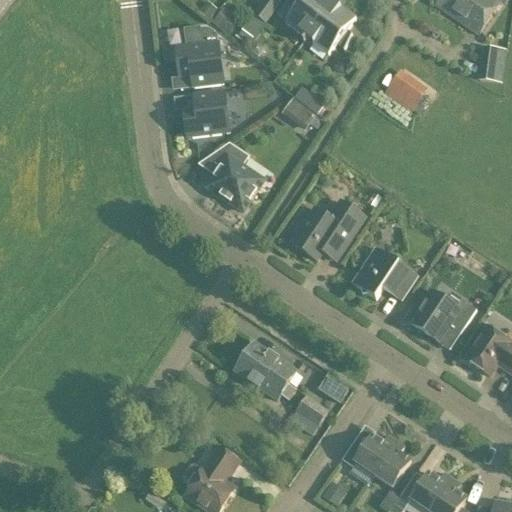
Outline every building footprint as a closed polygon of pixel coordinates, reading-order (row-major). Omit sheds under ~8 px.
[(267,28),(282,6),(273,0),(264,0),(252,18),(267,28)] [(329,0),(304,0),(304,1),(303,0),(289,0),(277,16),(287,23),(286,25),(307,40),(335,4),(329,0)] [(440,0),(435,9),(478,38),(500,5),(493,0),(440,0)] [(357,21),(335,4),(307,40),(329,57),(337,46),(345,53),(352,35),(348,32),(357,21)] [(207,32),(201,32),(201,31),(186,33),(188,50),(176,51),(180,80),(191,79),(193,91),(223,87),(217,37),(212,33),(207,32)] [(506,52),(481,49),(477,83),(502,87),(506,52)] [(430,103),(424,99),(428,92),(401,73),(384,96),(412,115),(413,114),(419,119),(430,103)] [(302,90),(295,100),(318,117),(325,107),(302,90)] [(229,136),(225,107),(224,95),(194,99),(195,111),(183,112),(187,141),(229,136)] [(317,119),(293,102),(281,118),(305,135),(317,119)] [(264,184),(242,170),(249,160),(229,146),(198,168),(214,179),(207,191),(243,215),(264,184)] [(317,263),(333,238),(347,247),(364,220),(340,204),(329,221),(315,212),(292,247),(317,263)] [(376,303),(384,291),(401,302),(416,280),(399,268),(400,267),(375,250),(351,286),(376,303)] [(410,327),(435,344),(444,331),(449,330),(460,337),(476,313),(451,296),(446,304),(432,294),(410,327)] [(511,376),(511,346),(511,345),(488,329),(465,363),(489,379),(497,367),(511,376)] [(287,388),(297,374),(255,346),(235,375),(277,403),(281,398),(290,404),(296,394),(287,388)] [(319,393),(341,407),(350,394),(328,379),(319,393)] [(312,440),(322,425),(329,414),(307,399),(290,424),(302,433),(312,440)] [(373,478),(396,444),(388,439),(383,445),(373,438),(361,455),(351,449),(342,463),(353,470),(355,466),(373,478)] [(404,450),(396,444),(373,478),(392,491),(411,463),(400,456),(404,450)] [(219,451),(205,472),(204,471),(202,473),(194,468),(191,468),(184,478),(185,481),(193,487),(185,499),(205,511),(221,511),(235,492),(225,485),(239,464),(219,451)] [(424,511),(431,511),(452,482),(444,476),(439,483),(429,476),(411,503),(424,511)] [(452,482),(431,511),(463,511),(461,510),(467,501),(456,494),(461,487),(452,482)] [(383,511),(391,511),(399,500),(390,494),(379,509),(383,511)]
